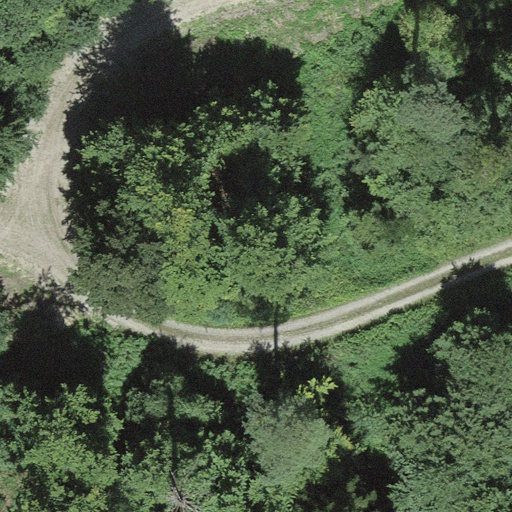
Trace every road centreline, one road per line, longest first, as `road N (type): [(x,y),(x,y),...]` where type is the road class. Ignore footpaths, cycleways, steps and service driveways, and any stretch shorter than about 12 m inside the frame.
road 1 (track): [(511,255),(322,329),(221,347),(155,335),(95,300),(71,275),(44,219),(0,229)]
road 2 (track): [(212,0),(128,40),(71,91),(42,140),(37,180)]
